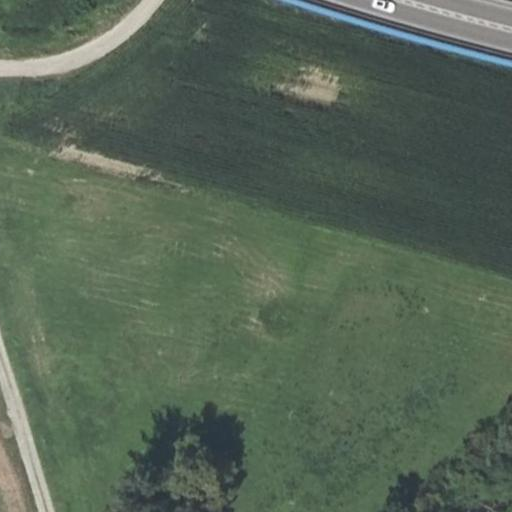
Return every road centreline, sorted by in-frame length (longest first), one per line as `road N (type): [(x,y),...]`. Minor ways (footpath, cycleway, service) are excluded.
road 1 (track): [(157,0),(132,29),(67,62),(0,66)]
road 2 (track): [(41,511),(0,363)]
